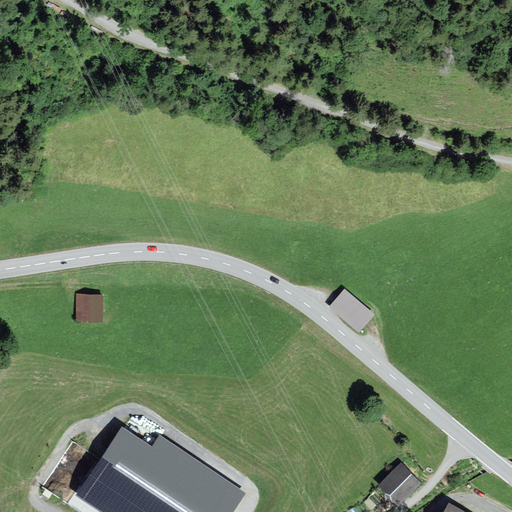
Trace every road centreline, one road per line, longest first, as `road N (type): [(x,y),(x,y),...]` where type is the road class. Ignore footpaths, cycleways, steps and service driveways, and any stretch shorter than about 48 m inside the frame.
road 1 (secondary): [(0,270),(159,251),(247,271),(324,318),(511,478)]
road 2 (residential): [(511,161),(396,133),(64,0)]
